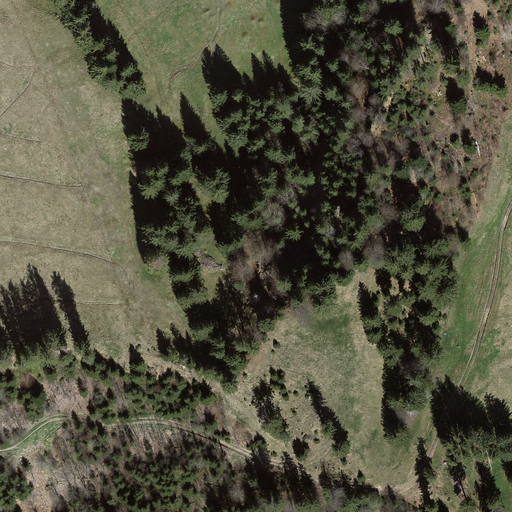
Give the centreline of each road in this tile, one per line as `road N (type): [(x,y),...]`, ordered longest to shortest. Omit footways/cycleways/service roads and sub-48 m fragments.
road 1 (track): [(416,480),(393,491),(339,484),(164,420),(50,417),(0,449)]
road 2 (track): [(480,302),(416,480)]
